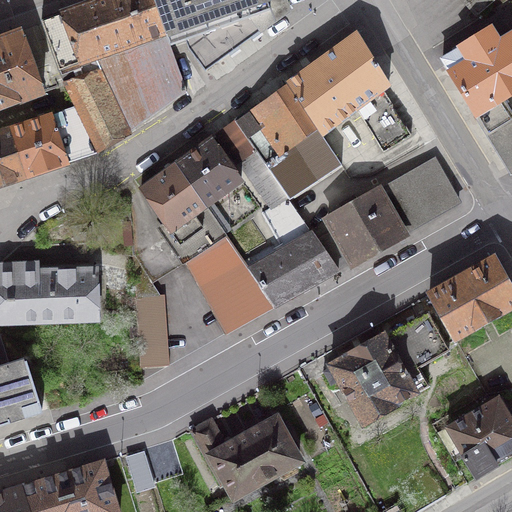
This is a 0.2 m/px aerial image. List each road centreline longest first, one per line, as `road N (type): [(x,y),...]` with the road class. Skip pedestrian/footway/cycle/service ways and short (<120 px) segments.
road 1 (residential): [(504,212),(135,421),(0,462)]
road 2 (residential): [(0,234),(359,0)]
road 3 (residential): [(368,0),(504,212)]
